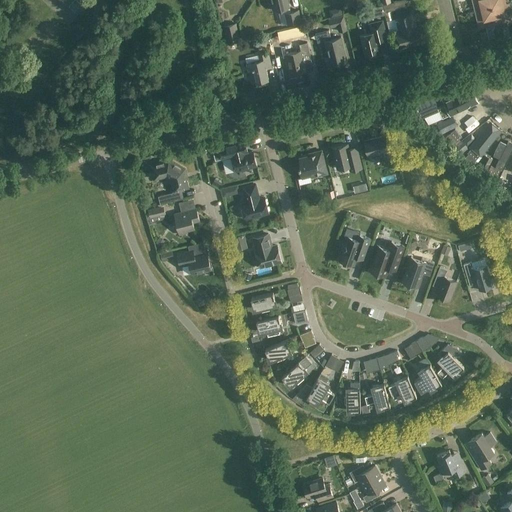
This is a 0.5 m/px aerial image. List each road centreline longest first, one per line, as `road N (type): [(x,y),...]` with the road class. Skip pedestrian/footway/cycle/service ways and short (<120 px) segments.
road 1 (unclassified): [(283,511),(238,388),(145,274),(105,153)]
road 2 (tertiary): [(262,113),(458,65)]
road 3 (residential): [(420,511),(401,477),(399,453),(511,379)]
road 4 (residential): [(426,323),(401,342),(346,354),(318,328),(304,273)]
road 5 (residential): [(304,273),(237,289),(230,283),(204,184)]
road 6 (tertiary): [(105,153),(262,113)]
road 7 (residential): [(304,273),(270,143)]
road 8 (residential): [(426,323),(304,273)]
